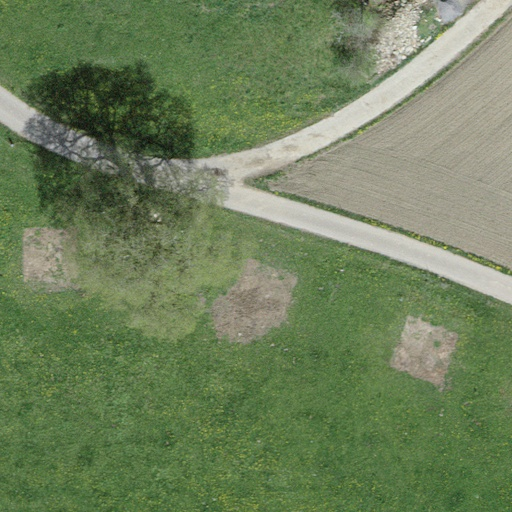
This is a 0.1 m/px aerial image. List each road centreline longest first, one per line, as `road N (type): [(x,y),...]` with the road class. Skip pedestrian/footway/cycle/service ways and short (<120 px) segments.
road 1 (track): [(504,0),(319,137),(175,178)]
road 2 (track): [(175,178),(456,266),(511,292)]
road 3 (track): [(175,178),(0,104)]
